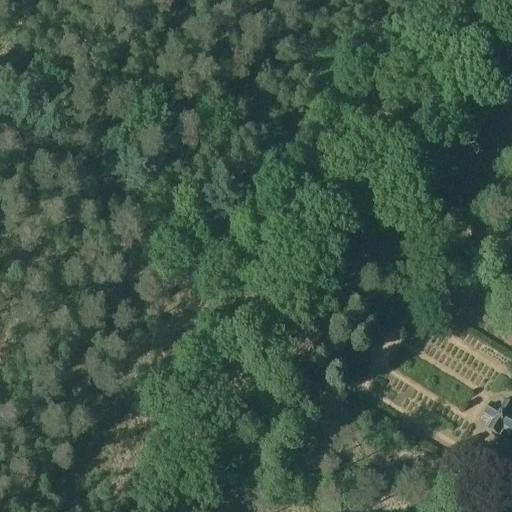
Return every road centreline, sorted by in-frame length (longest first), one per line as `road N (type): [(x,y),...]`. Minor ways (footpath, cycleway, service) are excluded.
road 1 (track): [(273,291),(0,124)]
road 2 (track): [(273,291),(137,511)]
road 3 (track): [(361,142),(273,291)]
road 4 (track): [(447,0),(361,142)]
